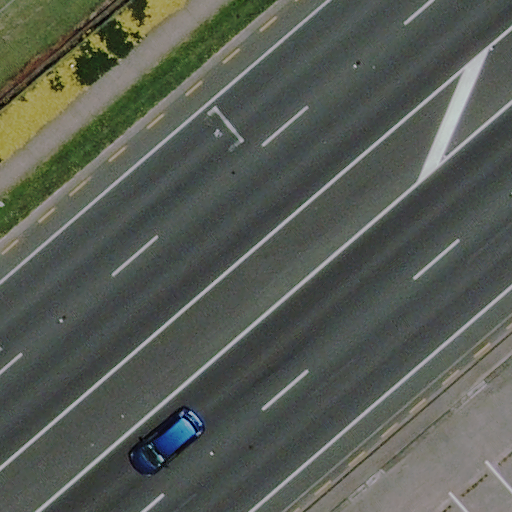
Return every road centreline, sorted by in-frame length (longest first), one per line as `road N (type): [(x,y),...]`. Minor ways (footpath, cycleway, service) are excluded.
road 1 (secondary): [(0,373),(433,0)]
road 2 (secondary): [(511,199),(148,511)]
